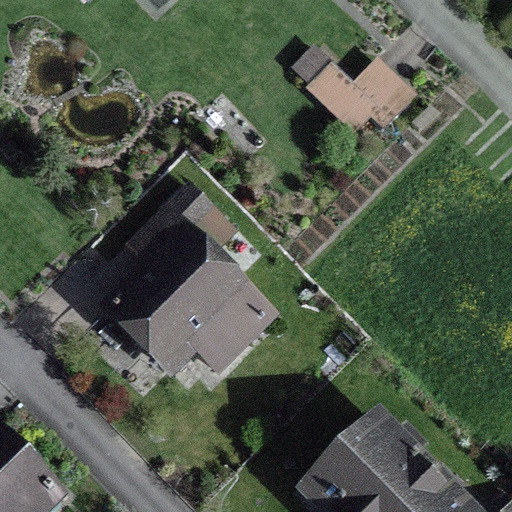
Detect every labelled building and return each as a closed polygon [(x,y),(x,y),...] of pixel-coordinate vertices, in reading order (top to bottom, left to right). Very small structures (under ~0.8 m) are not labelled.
[(146,0),(156,10),(167,0),(146,0)] [(354,98),(319,66),(296,90),(332,122),(341,111),(378,144),(410,109),(374,76),(354,98)] [(191,357),(210,377),(266,324),(206,261),(225,243),(191,207),(137,259),(155,278),(111,319),(168,379),(191,357)] [(309,503),(318,511),(450,511),(377,437),(309,503)] [(0,511),(50,511),(58,504),(0,447),(0,511)]
